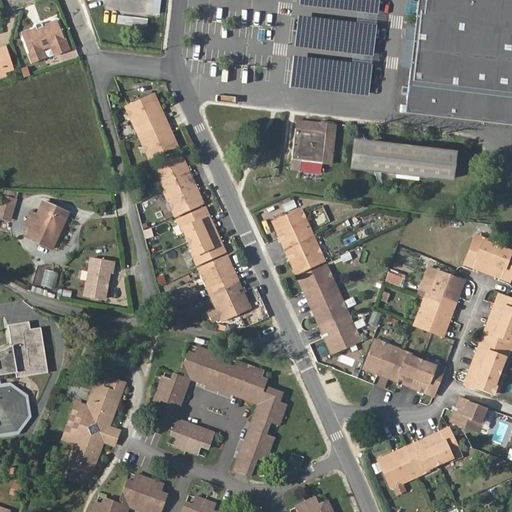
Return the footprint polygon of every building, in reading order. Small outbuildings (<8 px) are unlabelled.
[(161,0),(152,0),(151,16),(160,16),(161,0)] [(511,0),(419,0),(416,27),(407,27),(406,38),(415,39),(412,66),(407,111),(511,124),(511,0)] [(27,30),(21,32),(32,62),(44,58),(41,48),(51,44),(54,55),(69,50),(58,21),(43,26),(42,23),(40,22),(37,24),(36,25),(37,28),(28,32),(27,30)] [(412,66),(415,39),(406,38),(404,65),(412,66)] [(12,69),(5,47),(0,48),(0,55),(5,72),(12,69)] [(26,69),(20,70),(22,78),(28,76),(26,69)] [(176,146),(154,99),(153,95),(130,105),(152,156),(176,146)] [(176,146),(179,145),(158,99),(154,99),(176,146)] [(125,107),(148,158),(152,156),(130,105),(125,107)] [(328,129),(298,126),(294,157),(324,161),(328,129)] [(452,174),(455,152),(363,140),(361,143),(358,149),(357,153),(357,158),(358,161),(360,164),(452,174)] [(185,168),(188,166),(183,153),(179,155),(185,168)] [(168,189),(190,179),(186,171),(184,172),(180,173),(179,170),(183,169),(185,168),(179,155),(157,165),(168,189)] [(163,191),(168,189),(157,165),(152,167),(163,191)] [(178,214),(202,204),(196,190),(192,191),(189,193),(187,189),(191,187),(193,186),(190,179),(168,189),(178,214)] [(202,204),(205,202),(198,188),(196,190),(202,204)] [(174,216),(178,214),(168,189),(163,191),(174,216)] [(0,218),(9,221),(13,201),(0,198),(0,218)] [(43,202),(38,214),(31,229),(27,237),(53,249),(68,214),(43,202)] [(315,234),(303,207),(299,209),(311,236),(315,234)] [(186,231),(189,236),(190,240),(214,230),(209,221),(206,222),(204,219),(208,217),(204,208),(181,218),(186,231)] [(288,237),(285,239),(288,246),(311,236),(299,209),(276,219),(283,236),(284,235),(287,234),(288,237)] [(38,214),(30,211),(24,226),(31,229),(38,214)] [(181,233),(186,231),(181,218),(176,220),(181,233)] [(272,221),(279,237),(283,236),(276,219),(272,221)] [(200,263),(224,252),(219,242),(215,243),(214,240),(217,239),(214,230),(190,240),(192,245),(195,251),(200,263)] [(489,237),(476,233),(474,238),(487,242),(489,237)] [(322,260),(326,259),(315,234),(311,236),(322,260)] [(299,271),(322,260),(311,236),(288,246),(291,253),(294,252),(297,251),(299,255),(296,256),(293,257),(299,271)] [(479,266),(488,269),(497,246),(492,244),(487,242),(474,238),(465,261),(475,264),(477,261),(481,262),(479,266)] [(224,252),(227,251),(222,241),(219,242),(224,252)] [(500,274),(510,278),(511,272),(511,251),(506,249),(502,248),(497,246),(488,269),(497,273),(498,269),(501,270),(500,274)] [(191,252),(196,265),(200,263),(195,251),(191,252)] [(231,270),(234,269),(229,256),(226,257),(231,270)] [(213,291),(236,281),(233,273),(230,274),(226,276),(225,273),(229,271),(231,270),(226,257),(203,267),(213,291)] [(289,259),(295,272),(299,271),(293,257),(289,259)] [(85,295),(104,298),(106,288),(104,286),(105,283),(107,282),(109,271),(111,271),(113,262),(91,258),(85,295)] [(335,290),(339,288),(328,263),(324,265),(335,290)] [(311,300),(335,290),(324,265),(301,276),(307,289),(309,288),(313,287),(314,290),(311,292),(308,293),(311,300)] [(209,293),(213,291),(203,267),(198,269),(209,293)] [(455,294),(457,295),(462,279),(428,267),(420,289),(429,292),(427,297),(452,306),(455,299),(454,299),(451,298),(452,293),(455,294)] [(54,285),(58,271),(49,268),(45,282),(54,285)] [(390,269),(386,279),(401,284),(404,273),(390,269)] [(303,291),(307,289),(301,276),(297,277),(303,291)] [(457,295),(459,296),(465,280),(462,279),(457,295)] [(225,318),(248,308),(241,292),(240,292),(236,294),(235,291),(239,289),(240,288),(236,281),(213,291),(225,318)] [(350,312),(339,288),(335,290),(346,314),(350,312)] [(322,324),(346,314),(335,290),(311,300),(315,308),(318,307),(321,305),(322,308),(319,310),(316,311),(322,324)] [(221,320),(225,318),(213,291),(209,293),(221,320)] [(248,308),(251,306),(244,291),(241,292),(248,308)] [(511,298),(501,294),(498,304),(501,306),(500,309),(496,308),(493,318),(511,325),(511,298)] [(413,323),(416,324),(427,297),(423,295),(413,323)] [(447,318),(446,317),(443,316),(444,312),(448,313),(449,314),(452,306),(427,297),(416,324),(433,331),(441,334),(447,318)] [(496,308),(492,306),(488,316),(493,318),(496,308)] [(313,313),(319,325),(322,324),(316,311),(313,313)] [(382,314),(375,311),(371,323),(378,325),(382,314)] [(358,341),(362,339),(350,312),(346,314),(358,341)] [(334,351),(358,341),(346,314),(322,324),(325,331),(326,331),(329,329),(331,333),(328,334),(327,335),(334,351)] [(441,334),(444,335),(450,319),(447,318),(441,334)] [(494,327),(493,331),(489,329),(485,340),(507,348),(511,335),(511,325),(493,318),(490,326),(494,327)] [(0,434),(17,431),(28,416),(25,397),(10,386),(0,387),(0,375),(16,373),(17,377),(47,372),(40,327),(30,328),(29,321),(8,324),(11,345),(6,349),(0,350),(0,434)] [(489,329),(485,328),(480,338),(485,340),(489,329)] [(324,336),(331,353),(334,351),(327,335),(324,336)] [(399,352),(401,348),(375,338),(374,342),(399,352)] [(480,338),(477,347),(482,348),(485,340),(480,338)] [(501,366),(503,360),(507,348),(485,340),(482,348),(485,350),(483,353),(480,352),(476,361),(499,370),(501,366)] [(382,372),(390,375),(399,352),(374,342),(364,365),(379,371),(380,368),(382,364),(385,365),(384,369),(382,372)] [(232,366),(222,363),(218,361),(220,354),(201,348),(198,355),(193,354),(187,352),(180,371),(183,373),(188,374),(189,371),(194,373),(193,376),(207,381),(208,378),(214,380),(213,383),(226,388),(228,385),(234,387),(232,391),(246,396),(247,392),(253,394),(252,398),(258,400),(262,390),(266,379),(261,378),(257,376),(259,369),(239,362),(236,368),(232,366)] [(412,357),(414,353),(401,348),(399,352),(412,357)] [(503,360),(507,362),(511,350),(511,349),(507,348),(503,360)] [(476,350),(472,360),(476,361),(480,352),(476,350)] [(404,376),(403,380),(413,384),(422,360),(417,358),(412,357),(399,352),(390,375),(400,379),(401,375),(404,376)] [(431,364),(427,362),(422,360),(413,384),(421,387),(423,383),(426,384),(425,388),(433,391),(443,368),(431,364)] [(444,364),(432,360),(431,364),(443,368),(444,364)] [(494,384),(498,375),(499,370),(476,361),(473,370),(476,371),(475,375),(472,373),(468,384),(491,393),(494,384)] [(377,374),(379,371),(364,365),(363,368),(377,374)] [(467,371),(463,382),(468,384),(472,373),(467,371)] [(162,411),(172,414),(186,378),(182,376),(173,373),(171,379),(169,383),(161,380),(154,397),(163,400),(161,404),(159,410),(162,411)] [(190,380),(257,404),(237,458),(241,459),(259,411),(262,412),(266,403),(262,401),(266,392),(262,390),(258,400),(252,398),(246,396),(232,391),(226,388),(213,383),(207,381),(193,376),(188,374),(183,373),(182,376),(186,378),(172,414),(162,411),(157,426),(170,420),(212,435),(213,432),(176,418),(190,380)] [(87,408),(76,404),(63,438),(74,442),(62,475),(84,484),(101,439),(106,427),(122,383),(100,375),(87,408)] [(257,455),(266,458),(272,442),(263,438),(265,434),(269,423),(271,418),(279,421),(284,408),(277,405),(278,401),(281,392),(267,388),(266,392),(262,401),(266,403),(262,412),(259,411),(241,459),(237,458),(232,470),(249,476),(256,459),(257,455)] [(461,414),(457,412),(453,423),(476,432),(481,419),(485,409),(462,400),(459,409),(463,410),(461,414)] [(453,411),(449,421),(453,423),(457,412),(453,411)] [(476,432),(480,433),(485,421),(481,419),(476,432)] [(201,446),(208,448),(212,435),(170,420),(157,426),(171,432),(170,435),(175,437),(180,438),(176,447),(194,453),(197,444),(201,446)] [(113,443),(117,432),(106,427),(101,439),(113,443)] [(443,462),(447,460),(460,454),(453,438),(449,430),(440,435),(442,439),(438,440),(436,437),(436,436),(427,440),(438,464),(443,462)] [(433,466),(438,464),(427,440),(418,444),(419,445),(420,448),(417,450),(416,447),(415,446),(405,450),(416,474),(429,468),(433,466)] [(395,455),(379,462),(390,486),(416,474),(405,450),(398,453),(399,455),(400,458),(396,460),(395,456),(395,455)] [(393,452),(378,459),(379,462),(395,455),(393,452)] [(447,460),(449,464),(461,458),(460,454),(447,460)] [(416,474),(417,478),(430,472),(429,468),(416,474)] [(390,486),(391,489),(417,478),(416,474),(390,486)] [(125,480),(118,499),(121,500),(126,502),(127,498),(133,500),(131,504),(145,509),(146,506),(151,507),(150,511),(153,511),(159,511),(166,494),(160,493),(156,491),(159,483),(138,476),(135,484),(131,482),(125,480)] [(122,511),(125,505),(120,504),(103,497),(101,503),(100,507),(93,505),(90,511),(122,511)] [(126,502),(121,500),(120,504),(125,505),(122,511),(127,511),(129,508),(140,511),(153,511),(150,511),(151,507),(146,506),(145,509),(131,504),(133,500),(127,498),(126,502)] [(211,511),(208,511),(211,503),(198,498),(196,506),(192,504),(185,502),(181,511),(211,511)] [(331,511),(326,501),(319,504),(315,506),(312,499),(299,505),(301,511),(331,511)] [(211,511),(213,511),(216,504),(211,503),(208,511),(211,511)]
